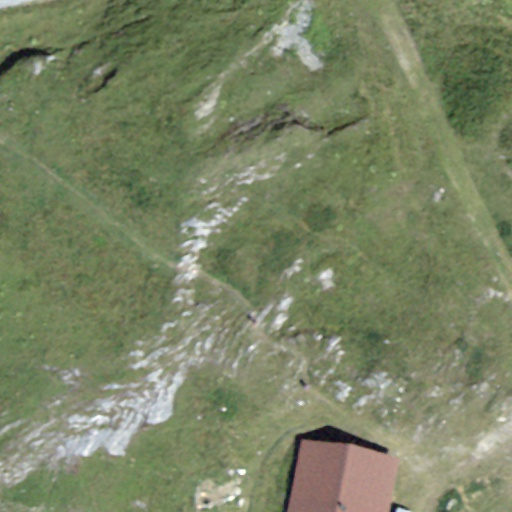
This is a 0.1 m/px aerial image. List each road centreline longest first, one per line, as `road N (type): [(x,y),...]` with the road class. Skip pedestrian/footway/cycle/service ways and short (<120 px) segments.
road 1 (track): [(511,302),(381,0)]
road 2 (track): [(511,415),(476,454),(424,485),(419,511)]
